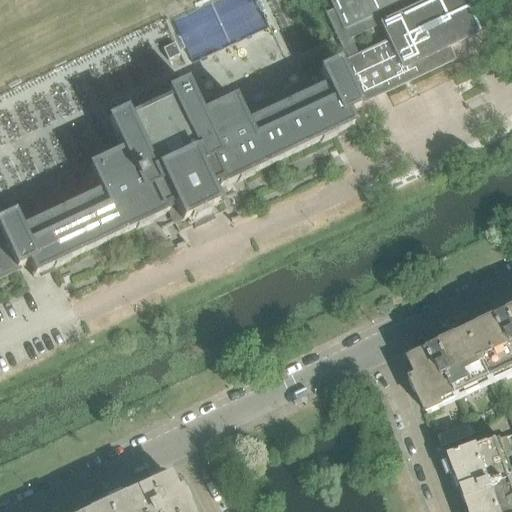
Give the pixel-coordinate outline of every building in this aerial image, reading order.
[(236,185),(254,177),(253,175),(318,144),(319,146),(335,139),(335,140),(338,138),(348,134),(346,131),(349,129),(354,127),(352,124),(351,125),(347,115),(360,109),(359,107),(452,63),(447,51),(483,33),(467,0),(433,0),(424,4),(422,0),(330,0),(334,10),(325,15),(325,13),(323,13),(346,61),(347,60),(348,62),(339,66),(338,63),(333,65),(322,70),(322,71),(317,73),(318,76),(320,75),(325,88),(245,125),(235,103),(236,102),(235,100),(230,102),(230,101),(202,115),(194,99),(188,87),(187,84),(181,87),(181,86),(171,90),(171,91),(166,94),(167,96),(168,96),(170,100),(129,120),(127,115),(128,115),(126,112),(121,115),(120,114),(119,115),(111,119),(105,122),(107,125),(108,124),(114,136),(113,136),(121,153),(91,167),(87,169),(88,172),(90,171),(100,194),(20,231),(14,219),(15,218),(14,215),(9,218),(6,213),(0,215),(0,280),(20,271),(18,269),(28,265),(32,274),(31,275),(32,278),(37,276),(39,275),(41,278),(54,272),(53,271),(69,263),(68,261),(134,230),(135,232),(151,224),(151,222),(165,216),(169,213),(168,210),(173,207),(180,221),(179,222),(180,224),(187,221),(189,223),(186,224),(188,227),(192,225),(194,230),(214,221),(211,216),(215,214),(214,211),(212,212),(211,209),(218,206),(217,204),(215,205),(209,191),(215,188),(216,191),(221,189),(221,190),(235,183),(236,185)] [(179,56),(174,46),(163,51),(168,61),(179,56)] [(511,308),(510,309),(511,314),(510,315),(509,314),(497,320),(497,321),(495,322),(493,318),(480,324),(482,328),(469,334),(495,387),(497,386),(496,384),(511,376),(511,308)] [(495,387),(469,334),(457,340),(454,335),(441,342),(443,346),(441,347),(441,346),(428,352),(429,353),(426,355),(424,351),(414,356),(416,359),(413,360),(410,362),(417,377),(417,379),(412,382),(428,416),(491,387),(492,388),(495,387)] [(443,434),(439,426),(431,430),(435,438),(443,434)] [(442,448),(472,438),(468,427),(438,438),(442,448)] [(511,511),(511,470),(511,471),(506,459),(511,456),(511,454),(506,439),(451,459),(452,461),(447,462),(453,478),(457,476),(463,491),(461,491),(465,503),(466,504),(467,504),(470,511),(511,511)] [(188,511),(185,505),(188,504),(182,492),(180,493),(179,491),(175,492),(168,478),(164,480),(162,476),(148,482),(150,486),(148,487),(146,485),(140,488),(151,511),(188,511)] [(151,511),(140,488),(134,490),(136,493),(121,500),(118,495),(103,502),(107,511),(151,511)] [(107,511),(103,502),(88,509),(88,511),(107,511)]
